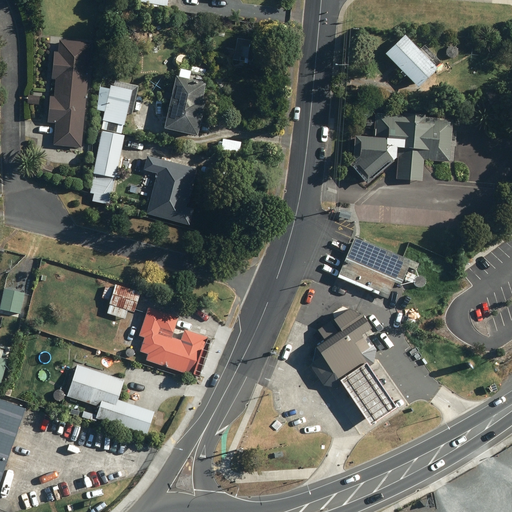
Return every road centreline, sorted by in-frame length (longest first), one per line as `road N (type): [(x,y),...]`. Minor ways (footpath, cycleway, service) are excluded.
road 1 (residential): [(0,12),(16,219),(272,284)]
road 2 (tertiary): [(322,0),(301,194),(272,284)]
road 3 (primary): [(511,403),(435,452),(358,485)]
road 4 (tertiary): [(272,284),(217,403)]
road 5 (tertiary): [(146,506),(171,456),(217,403)]
road 6 (primary): [(240,511),(358,485)]
